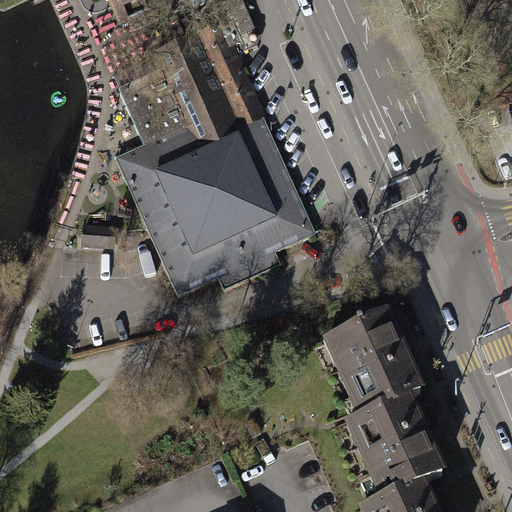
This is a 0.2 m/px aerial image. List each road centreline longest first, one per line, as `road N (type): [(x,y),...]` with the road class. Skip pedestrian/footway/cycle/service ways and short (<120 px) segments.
road 1 (primary): [(330,0),(446,249)]
road 2 (primary): [(446,249),(511,393)]
